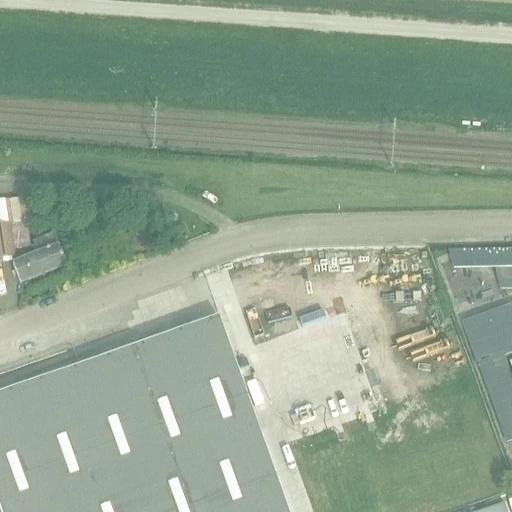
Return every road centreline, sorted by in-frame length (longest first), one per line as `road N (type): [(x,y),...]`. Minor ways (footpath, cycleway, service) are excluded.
road 1 (unclassified): [(511,219),(313,225),(207,251),(0,333)]
road 2 (unclassified): [(511,35),(16,0)]
